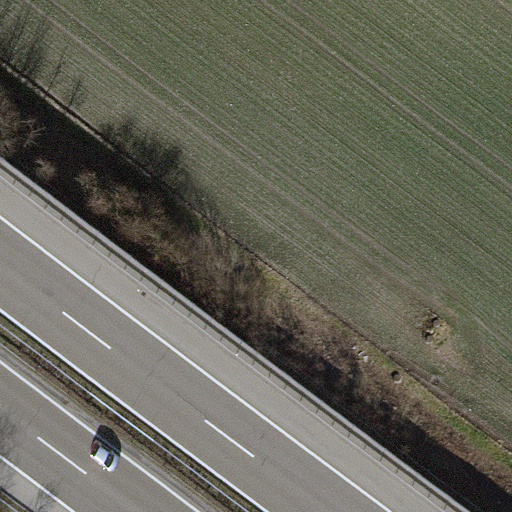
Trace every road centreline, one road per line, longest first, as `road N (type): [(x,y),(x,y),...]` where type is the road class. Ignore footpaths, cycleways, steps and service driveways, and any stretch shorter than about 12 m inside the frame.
road 1 (motorway): [(335,511),(0,257)]
road 2 (motorway): [(0,412),(131,511)]
